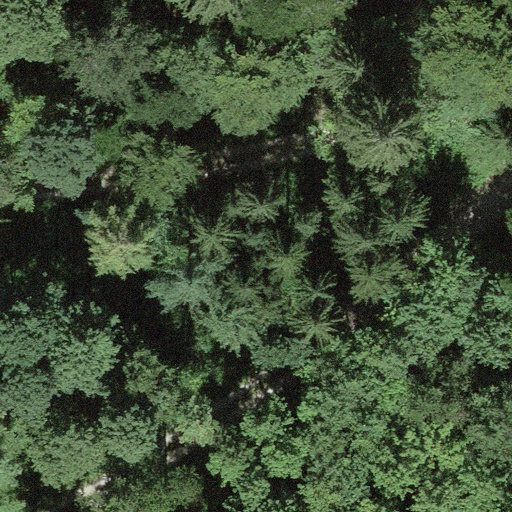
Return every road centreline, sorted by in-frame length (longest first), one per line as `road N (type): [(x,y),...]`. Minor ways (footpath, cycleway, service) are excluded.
road 1 (track): [(0,511),(204,407),(511,195)]
road 2 (track): [(511,118),(0,189)]
